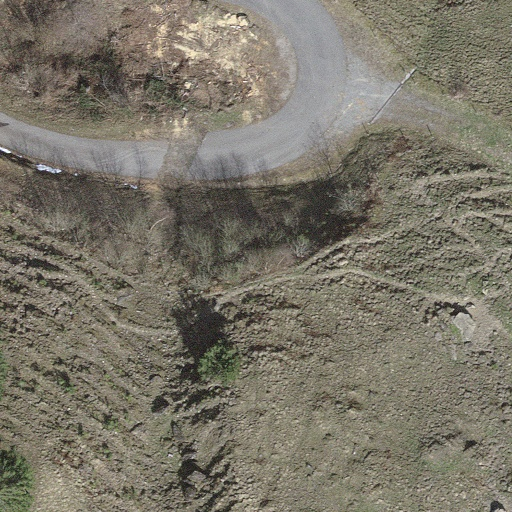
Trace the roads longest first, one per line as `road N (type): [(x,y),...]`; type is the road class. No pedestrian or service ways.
road 1 (track): [(272,0),(306,23),(324,52),(330,90),(302,143),(267,156),(167,166),(0,135)]
road 2 (track): [(511,140),(444,106),(330,90)]
